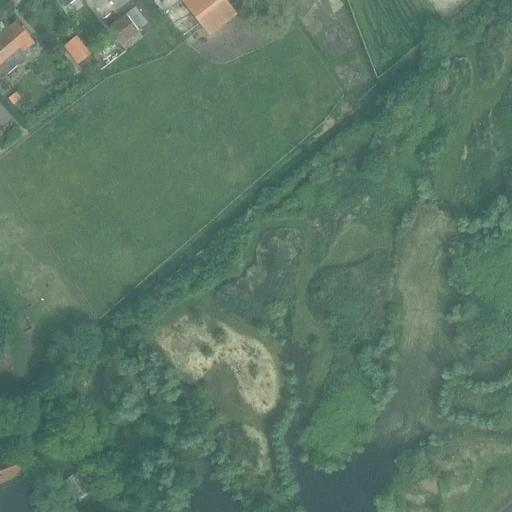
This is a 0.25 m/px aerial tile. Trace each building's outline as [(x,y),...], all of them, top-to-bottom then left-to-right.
[(56,0),(57,0),(63,8),(74,0),(56,0)] [(178,0),(208,37),(237,14),(226,0),(178,0)] [(163,7),(148,21),(154,29),(170,14),(163,7)] [(106,28),(124,51),(142,38),(124,14),(106,28)] [(0,35),(0,92),(2,95),(10,88),(1,79),(26,57),(19,49),(30,39),(15,22),(0,35)] [(63,47),(78,64),(90,55),(75,37),(63,47)] [(96,52),(103,61),(118,51),(111,41),(96,52)] [(16,93),(8,98),(13,104),(20,98),(16,93)] [(0,482),(26,473),(17,451),(0,457),(0,482)]
